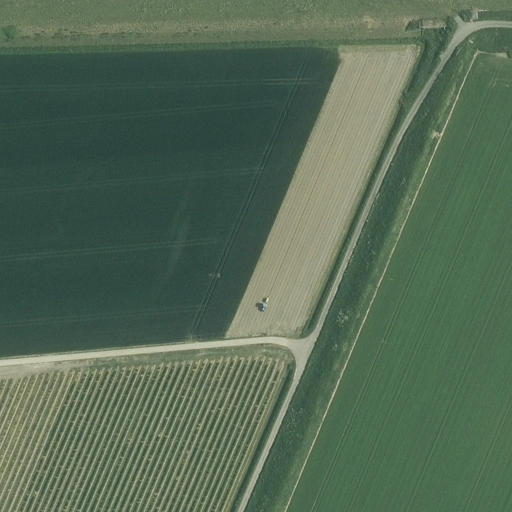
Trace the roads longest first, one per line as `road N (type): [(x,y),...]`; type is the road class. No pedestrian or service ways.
road 1 (unclassified): [(308,350),(393,147),(456,39),(474,25),(511,25)]
road 2 (unclassified): [(0,362),(267,339),(308,350)]
road 3 (unclassified): [(240,511),(308,350)]
